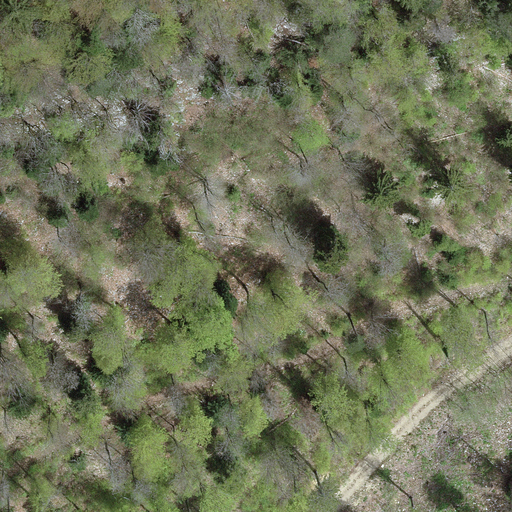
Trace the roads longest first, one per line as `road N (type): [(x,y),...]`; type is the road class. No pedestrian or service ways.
road 1 (track): [(511,283),(466,289),(227,384),(151,402),(79,430),(0,479)]
road 2 (track): [(325,511),(425,403),(511,346)]
